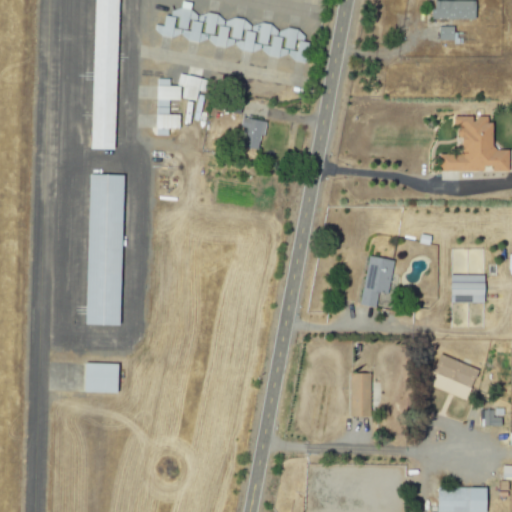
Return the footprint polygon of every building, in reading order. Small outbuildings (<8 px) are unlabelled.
[(95,0),(119,0),(116,154),(91,151),(95,0)] [(470,20),(470,2),(428,1),(428,19),(470,20)] [(171,12),(178,8),(189,9),(196,16),(195,21),(188,20),(186,31),(175,30),(177,17),(170,16),(171,12)] [(198,16),(197,20),(204,24),(203,34),(207,41),(213,24),(223,25),(223,21),(217,15),(206,13),(198,16)] [(174,19),(172,29),(181,30),(180,35),(170,38),(160,36),(154,30),(155,26),(163,28),(165,17),(174,19)] [(224,21),(225,25),(231,28),(229,39),(239,40),(241,30),(249,31),(250,26),(244,21),(233,18),(224,21)] [(182,31),(181,36),(187,42),(196,44),(206,41),(207,36),(198,34),(200,24),(191,22),(189,33),(182,31)] [(251,27),(251,30),(259,32),(257,44),(265,45),(267,33),(276,35),(277,31),(270,25),(259,23),(251,27)] [(450,27),(435,27),(435,40),(450,40),(450,27)] [(219,28),(217,38),(209,36),(207,41),(215,48),(224,49),(232,46),(233,42),(225,40),(227,29),(219,28)] [(278,32),(287,28),(297,30),(303,36),(303,40),(295,41),(293,50),(283,49),(284,38),(277,36),(278,32)] [(245,31),(243,42),(235,41),(234,46),(242,53),(249,54),(259,51),(261,45),(253,44),(255,33),(245,31)] [(272,37),(270,47),(262,46),(261,52),(269,57),(278,59),(286,56),(287,51),(278,50),(280,39),(272,37)] [(289,52),(288,57),(294,62),(304,64),(312,63),(313,57),(303,55),(305,45),(300,44),(298,54),(289,52)] [(179,72),(176,84),(184,86),(181,99),(196,103),(199,93),(207,95),(211,79),(179,72)] [(157,79),(170,79),(170,87),(179,87),(178,102),(169,102),(169,111),(156,110),(157,79)] [(155,115),(178,116),(178,129),(167,129),(167,139),(154,139),(155,115)] [(435,172),(479,171),(478,167),(487,167),(487,172),(505,172),(504,150),(487,151),(487,118),(467,118),(467,116),(449,117),(449,127),(454,127),(454,155),(435,155),(435,172)] [(242,117),(267,122),(264,136),(259,135),(256,149),(237,145),(242,117)] [(90,178),(126,179),(122,331),(86,330),(90,178)] [(163,200),(181,203),(175,236),(157,233),(163,200)] [(378,309),(389,261),(366,256),(355,304),(378,309)] [(480,276),(446,275),(446,303),(479,303),(480,276)] [(424,385),(462,400),(474,370),(436,355),(424,385)] [(111,363),(79,362),(78,392),(111,392),(111,363)] [(347,416),(367,416),(366,373),(346,373),(347,416)] [(497,426),(498,417),(490,417),(490,410),(480,410),(480,426),(497,426)] [(480,511),(481,488),(433,487),(432,511),(480,511)]
